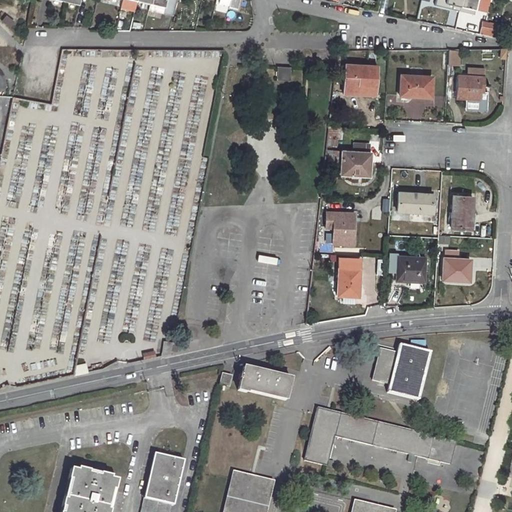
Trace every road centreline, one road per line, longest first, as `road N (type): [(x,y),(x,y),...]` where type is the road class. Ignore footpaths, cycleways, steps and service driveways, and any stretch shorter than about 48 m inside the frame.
road 1 (residential): [(0,400),(306,335),(504,316)]
road 2 (unknown): [(211,357),(198,321),(202,265),(208,232),(223,217),(292,224),(288,339)]
road 3 (residential): [(262,0),(267,22),(250,35),(62,37)]
road 4 (residential): [(291,0),(463,40)]
road 5 (residential): [(508,150),(504,316)]
